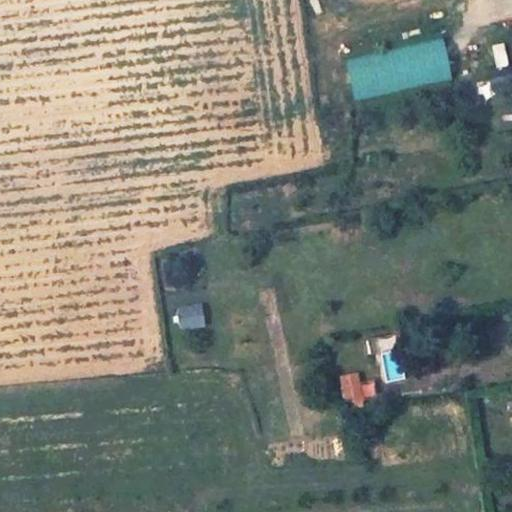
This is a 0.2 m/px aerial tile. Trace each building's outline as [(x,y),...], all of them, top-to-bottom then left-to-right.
[(443,43),(347,65),(357,109),(453,87),(443,43)] [(495,69),(506,66),(500,43),(489,46),(495,69)] [(177,326),(194,326),(194,308),(177,308),(177,326)] [(370,338),(378,382),(399,378),(391,334),(370,338)] [(356,372),(336,376),(341,403),(361,399),(356,372)]
